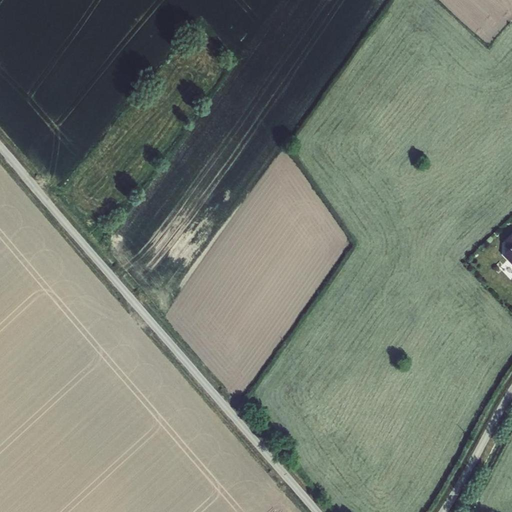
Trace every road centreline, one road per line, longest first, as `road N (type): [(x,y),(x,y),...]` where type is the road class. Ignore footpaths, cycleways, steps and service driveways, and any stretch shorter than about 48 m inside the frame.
road 1 (unclassified): [(0,145),(318,511)]
road 2 (unclassified): [(511,390),(443,511)]
